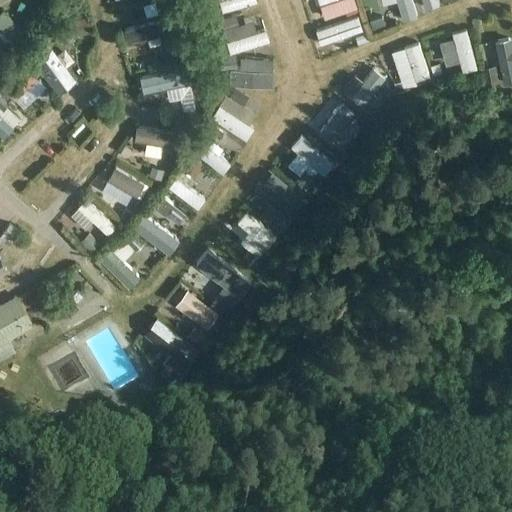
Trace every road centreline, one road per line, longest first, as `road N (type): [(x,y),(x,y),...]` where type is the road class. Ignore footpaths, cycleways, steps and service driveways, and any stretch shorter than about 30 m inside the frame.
road 1 (track): [(276,0),(290,54),(287,110),(129,316)]
road 2 (track): [(289,75),(326,68),(481,0)]
road 3 (track): [(89,0),(110,65),(36,132)]
road 4 (track): [(73,191),(129,123),(128,87),(110,65)]
